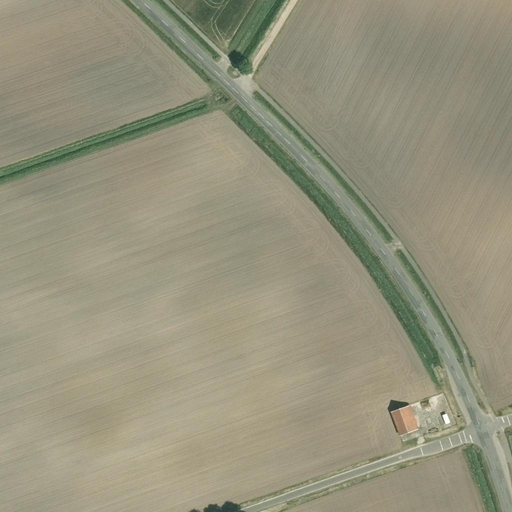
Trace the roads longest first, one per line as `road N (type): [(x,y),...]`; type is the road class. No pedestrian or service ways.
road 1 (tertiary): [(139,0),(350,211),(437,336),(481,430)]
road 2 (residential): [(481,430),(252,511)]
